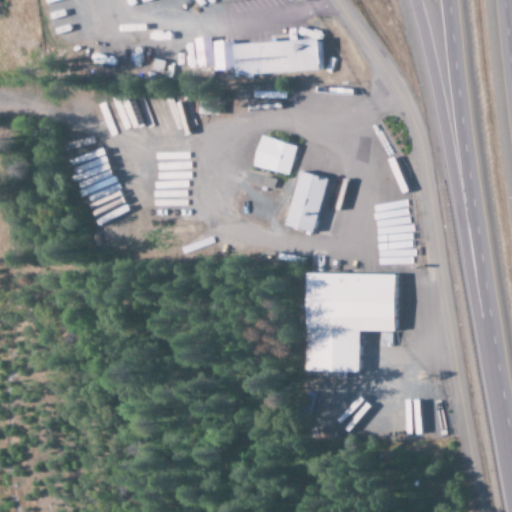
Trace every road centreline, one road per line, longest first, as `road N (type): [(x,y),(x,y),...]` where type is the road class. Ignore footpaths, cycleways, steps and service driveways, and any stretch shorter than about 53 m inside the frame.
road 1 (residential): [(477,511),(410,121),(330,0)]
road 2 (motorway): [(446,0),(484,330),(511,484)]
road 3 (motorway): [(412,0),(484,330)]
